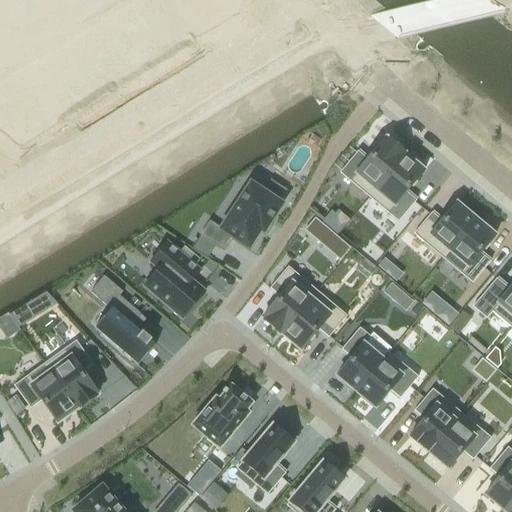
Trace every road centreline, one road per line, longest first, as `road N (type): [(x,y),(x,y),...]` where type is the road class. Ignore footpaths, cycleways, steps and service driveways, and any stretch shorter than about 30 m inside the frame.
road 1 (residential): [(281,11),(261,35),(0,193)]
road 2 (residential): [(386,83),(318,164),(217,337)]
road 3 (residential): [(440,511),(243,347),(217,337)]
road 4 (residential): [(217,337),(129,415),(2,505)]
road 5 (residential): [(386,83),(511,188)]
road 6 (residential): [(386,83),(314,18),(281,11)]
